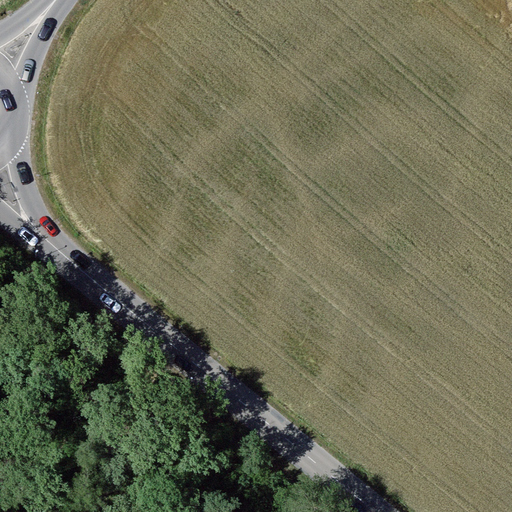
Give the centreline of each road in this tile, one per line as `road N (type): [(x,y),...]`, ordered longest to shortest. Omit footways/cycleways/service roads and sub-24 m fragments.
road 1 (tertiary): [(375,511),(47,241)]
road 2 (tertiary): [(47,241),(12,120)]
